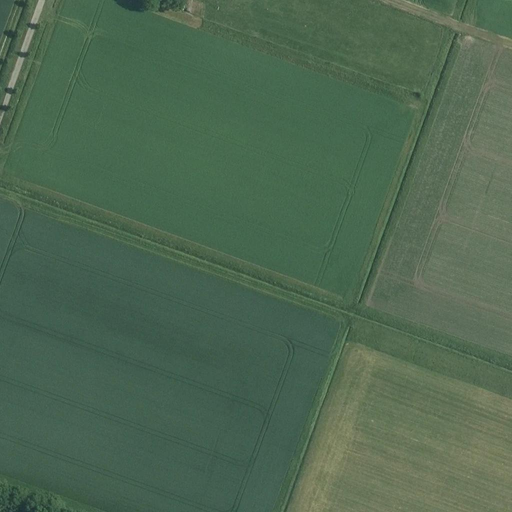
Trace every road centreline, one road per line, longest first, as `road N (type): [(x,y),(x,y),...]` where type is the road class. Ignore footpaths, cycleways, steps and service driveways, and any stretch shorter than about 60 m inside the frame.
road 1 (unclassified): [(0,117),(42,0)]
road 2 (track): [(396,0),(511,41)]
